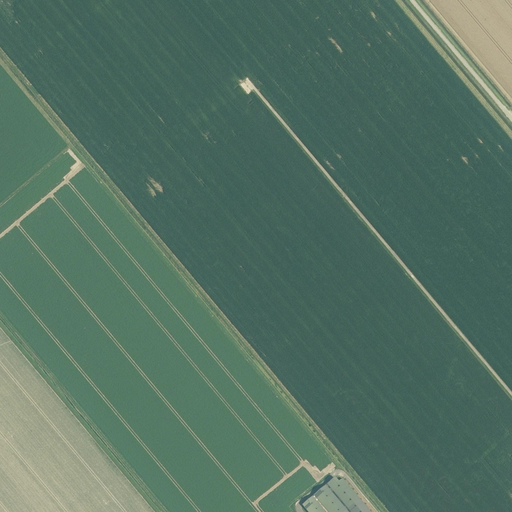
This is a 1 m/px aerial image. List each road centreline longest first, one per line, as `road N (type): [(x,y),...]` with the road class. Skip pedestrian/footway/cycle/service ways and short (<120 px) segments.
road 1 (unknown): [(164,511),(0,314)]
road 2 (unclassified): [(511,123),(407,0)]
